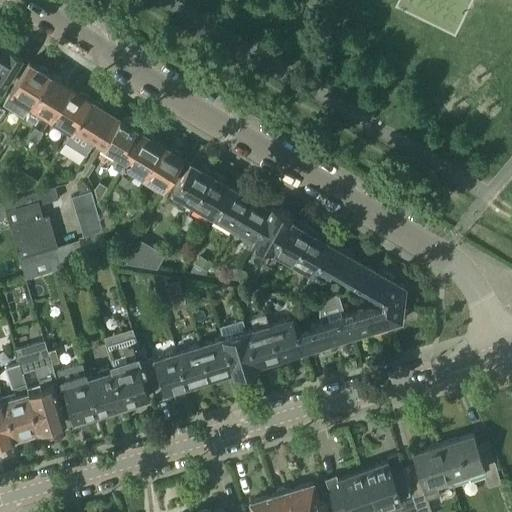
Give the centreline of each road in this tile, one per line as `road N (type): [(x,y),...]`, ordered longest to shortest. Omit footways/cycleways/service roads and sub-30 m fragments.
road 1 (residential): [(511,325),(439,258),(17,0)]
road 2 (residential): [(511,350),(0,501)]
